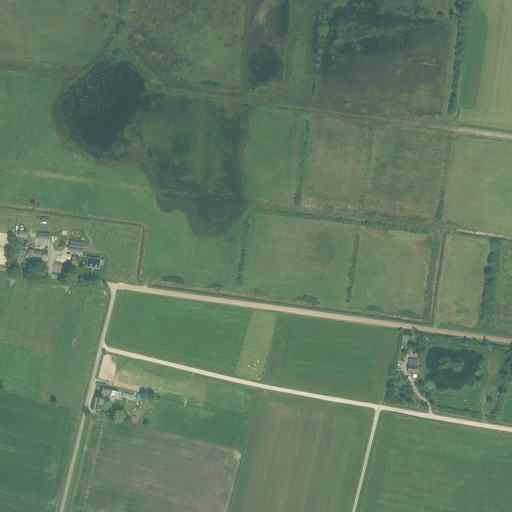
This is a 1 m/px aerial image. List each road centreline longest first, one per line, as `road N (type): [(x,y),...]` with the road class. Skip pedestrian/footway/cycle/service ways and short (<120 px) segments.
road 1 (track): [(511,137),(0,66)]
road 2 (track): [(511,427),(238,380),(100,347)]
road 3 (track): [(511,342),(115,285)]
road 4 (unclassified): [(60,511),(115,285),(0,269)]
